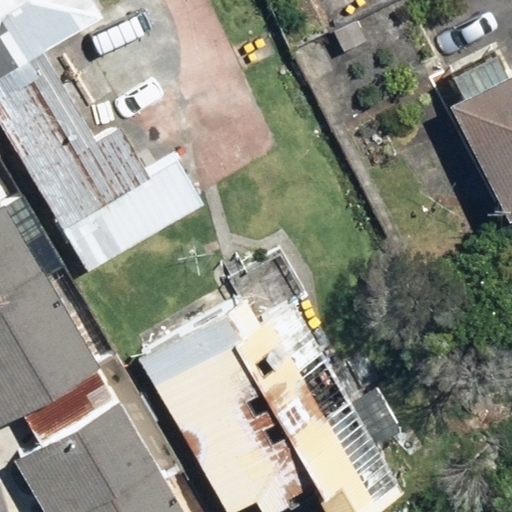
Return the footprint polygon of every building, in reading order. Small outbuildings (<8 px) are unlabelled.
[(0,0),(0,128),(87,276),(207,205),(180,159),(151,177),(121,127),(96,141),(42,49),(100,15),(91,0),(0,0)] [(511,60),(432,102),(492,218),(511,208),(511,60)] [(0,417),(12,411),(88,367),(0,216),(0,417)] [(356,511),(395,491),(285,299),(245,322),(229,293),(125,352),(215,508),(240,494),(250,511),(267,511),(299,494),(309,511),(356,511)] [(173,511),(88,367),(12,411),(31,443),(5,458),(36,511),(173,511)]
